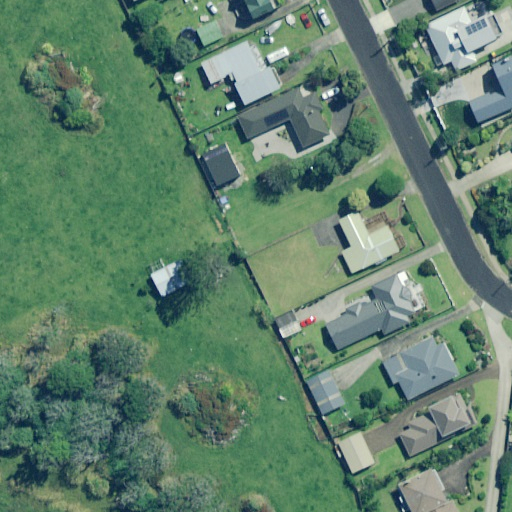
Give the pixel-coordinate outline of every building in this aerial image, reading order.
[(282,8),(278,0),(243,0),(254,21),(282,8)] [(431,0),(438,12),(462,0),(431,0)] [(473,26),(465,9),(427,27),(444,66),(453,62),(457,72),(478,62),(473,52),(506,36),(496,15),(473,26)] [(223,38),(215,22),(197,31),(205,47),(223,38)] [(268,69),(254,39),(201,64),(211,85),(231,75),(246,106),(282,89),(272,67),(268,69)] [(511,58),(491,68),(501,90),(469,104),(478,124),(511,109),(511,58)] [(170,76),(176,87),(186,81),(181,71),(170,76)] [(302,99),(298,90),(239,118),(249,140),(291,121),(304,147),(331,135),(320,112),(324,110),(316,93),(302,99)] [(254,171),(242,146),(215,160),(226,184),(254,171)] [(273,199),(278,209),(299,199),(294,189),(273,199)] [(369,236),(358,213),(339,222),(352,249),(342,253),(352,275),(400,253),(388,228),(369,236)] [(193,282),(183,261),(166,269),(163,262),(148,269),(162,298),(177,290),(193,282)] [(410,284),(405,273),(373,287),(378,299),(347,313),(348,316),(326,326),(337,351),(383,330),(385,335),(411,323),(408,317),(423,311),(410,284)] [(302,331),(294,312),(276,320),(284,339),(302,331)] [(437,346),(433,338),(383,362),(393,384),(398,381),(407,401),(460,376),(445,343),(437,346)] [(345,405),(329,371),(307,382),(323,416),(345,405)] [(448,437),(471,426),(477,423),(463,394),(449,400),(431,409),(433,413),(405,426),(408,432),(400,435),(410,458),(449,440),(448,437)] [(375,464),(361,434),(338,445),(353,475),(375,464)] [(459,511),(455,503),(449,506),(433,473),(401,488),(390,493),(398,511),(412,511),(459,511)]
